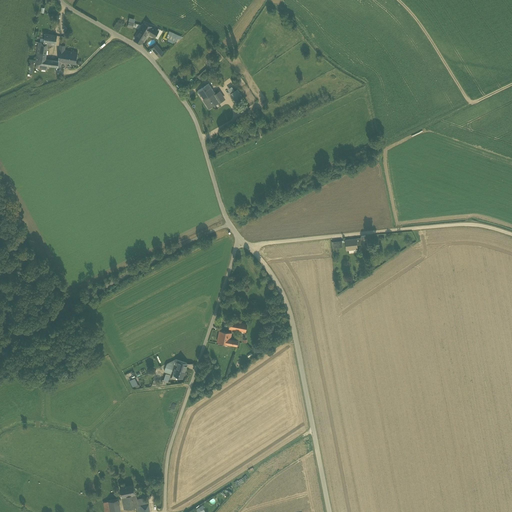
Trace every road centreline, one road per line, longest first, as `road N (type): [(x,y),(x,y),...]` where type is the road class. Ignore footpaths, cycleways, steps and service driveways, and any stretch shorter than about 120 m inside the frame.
road 1 (unclassified): [(59,0),(145,53),(195,118),(238,239)]
road 2 (residential): [(165,511),(166,455),(238,239)]
road 3 (residential): [(249,246),(271,272),(295,329),(330,511)]
road 4 (unclassified): [(511,234),(473,222),(249,246)]
road 5 (track): [(312,430),(183,511)]
road 6 (track): [(511,85),(382,147)]
road 7 (track): [(469,105),(397,0)]
